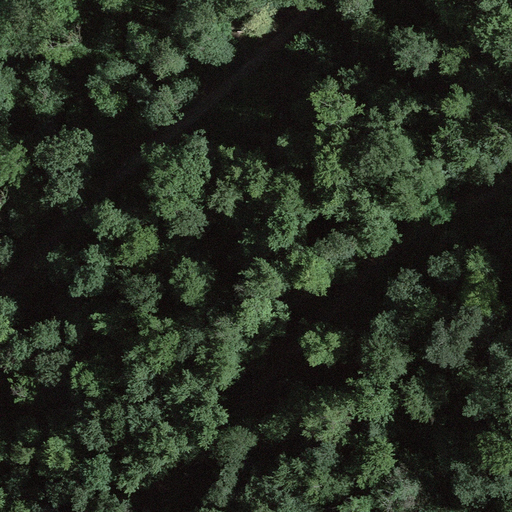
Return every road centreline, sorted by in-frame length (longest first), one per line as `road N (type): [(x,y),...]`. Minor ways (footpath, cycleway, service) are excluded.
road 1 (track): [(160,511),(314,321),(394,244),(511,184)]
road 2 (track): [(323,0),(31,261),(0,298)]
